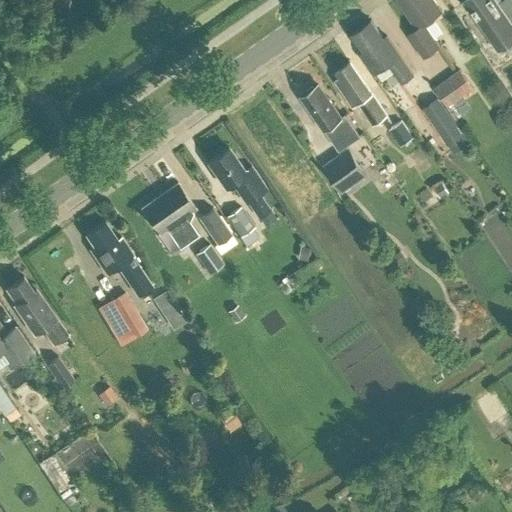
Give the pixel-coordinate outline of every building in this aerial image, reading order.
[(397,0),(417,27),(408,33),(425,56),(441,44),(425,22),(441,10),(441,11),(442,10),(435,0),(397,0)] [(463,0),(462,1),(499,50),(511,40),(511,0),(502,0),(499,3),(497,0),(463,0)] [(363,53),(374,70),(388,60),(401,80),(412,72),(387,36),(384,38),(371,19),(353,32),(366,51),(363,53)] [(359,102),(374,123),(387,114),(351,61),(337,71),(340,76),(335,79),(354,106),(359,102)] [(434,85),(447,103),(473,84),(460,66),(434,85)] [(327,126),(337,140),(348,132),(339,119),(342,116),(328,95),(326,96),(317,83),(314,86),(311,85),(305,89),(304,92),(301,94),(317,116),(315,117),(324,129),(327,126)] [(462,129),(438,95),(422,107),(446,140),(462,129)] [(391,128),(403,144),(414,136),(402,120),(391,128)] [(243,168),(227,145),(207,160),(225,185),(232,181),(246,201),(247,199),(259,215),(270,207),(259,191),(266,186),(250,163),(243,168)] [(322,163),(341,190),(367,172),(348,145),(322,163)] [(142,206),(160,231),(195,206),(177,181),(142,206)] [(254,225),(241,205),(226,215),(240,235),(254,225)] [(198,216),(217,243),(231,232),(213,206),(198,216)] [(108,272),(119,264),(140,293),(154,283),(133,254),(135,253),(122,235),(118,237),(105,220),(86,233),(99,251),(95,254),(108,272)] [(192,251),(206,271),(221,261),(206,241),(192,251)] [(33,290),(23,275),(7,287),(18,301),(15,303),(34,330),(42,324),(54,340),(66,331),(35,289),(33,290)] [(148,324),(125,285),(98,301),(121,340),(148,324)] [(457,332),(443,313),(436,319),(450,338),(457,332)] [(0,321),(0,348),(5,354),(2,356),(10,367),(33,351),(15,325),(6,331),(0,321)] [(45,360),(63,385),(75,376),(57,351),(45,360)]
